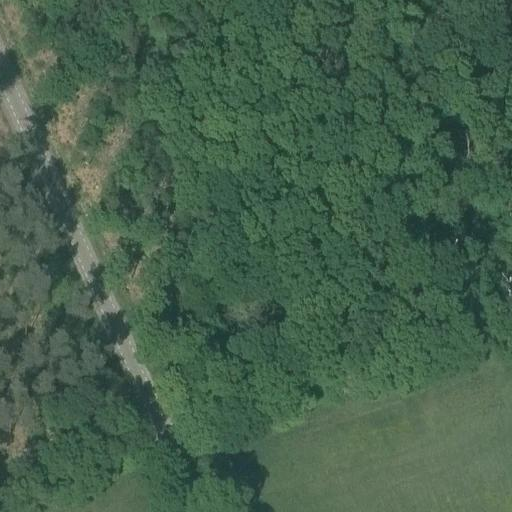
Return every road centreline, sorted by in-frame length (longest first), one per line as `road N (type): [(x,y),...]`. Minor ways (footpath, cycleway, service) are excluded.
road 1 (tertiary): [(197,511),(0,69)]
road 2 (track): [(511,309),(162,435)]
